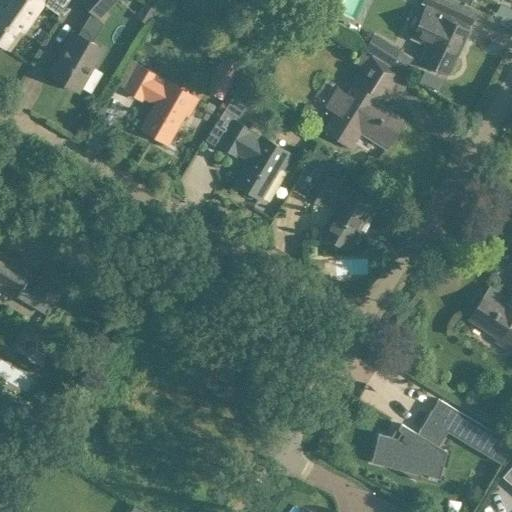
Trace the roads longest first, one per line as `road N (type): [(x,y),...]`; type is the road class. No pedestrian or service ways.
road 1 (unclassified): [(369,317),(0,110)]
road 2 (residential): [(369,317),(511,88)]
road 3 (unclassified): [(278,457),(369,317)]
